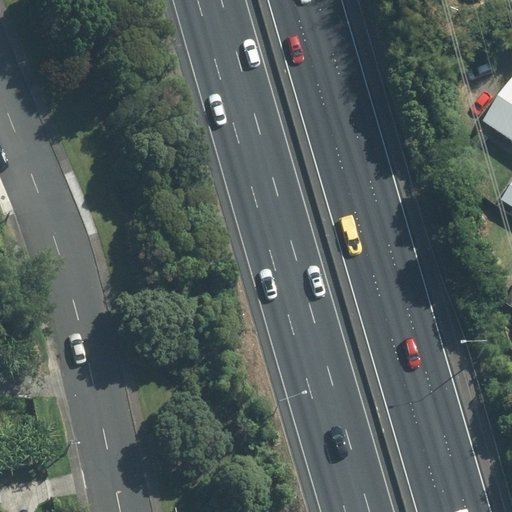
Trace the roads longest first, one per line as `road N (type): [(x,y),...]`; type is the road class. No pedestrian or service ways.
road 1 (motorway): [(293,0),(442,511)]
road 2 (motorway): [(369,511),(220,0)]
road 3 (residential): [(0,85),(75,314),(118,511)]
